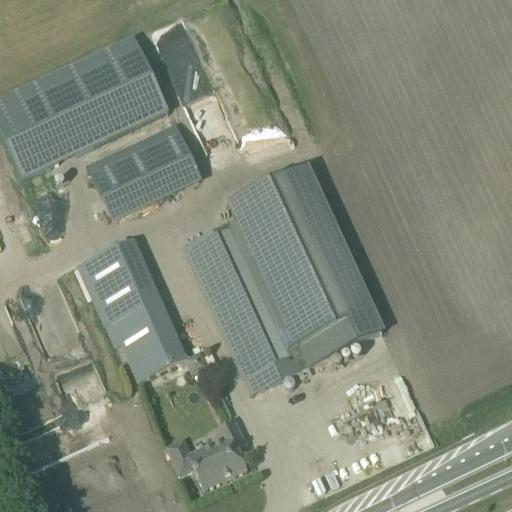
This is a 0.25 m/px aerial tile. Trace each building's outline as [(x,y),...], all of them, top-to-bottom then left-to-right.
[(233,24),(199,42),(221,82),(254,65),(233,24)] [(0,101),(0,140),(21,186),(167,119),(132,41),(0,101)] [(83,172),(110,229),(201,187),(174,129),(83,172)] [(237,227),(184,252),(252,398),(308,372),(381,339),(304,173),(241,202),(228,208),(237,227)] [(186,366),(132,246),(76,272),(83,286),(110,274),(156,380),(186,366)] [(189,358),(193,375),(205,373),(202,356),(189,358)] [(84,399),(84,358),(58,359),(58,400),(84,399)] [(166,454),(179,481),(193,474),(203,496),(247,476),(237,456),(246,452),(234,427),(215,436),(220,447),(189,461),(182,446),(166,454)]
